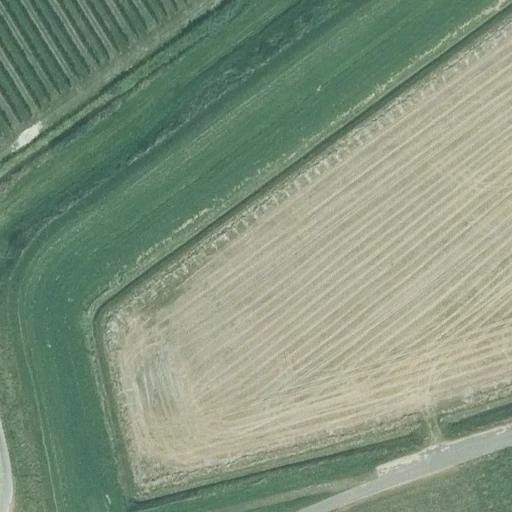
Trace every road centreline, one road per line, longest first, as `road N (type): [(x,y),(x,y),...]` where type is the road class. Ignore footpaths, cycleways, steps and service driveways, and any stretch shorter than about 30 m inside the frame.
road 1 (track): [(0,214),(298,0)]
road 2 (unclassified): [(313,511),(511,437)]
road 3 (track): [(232,511),(400,478)]
